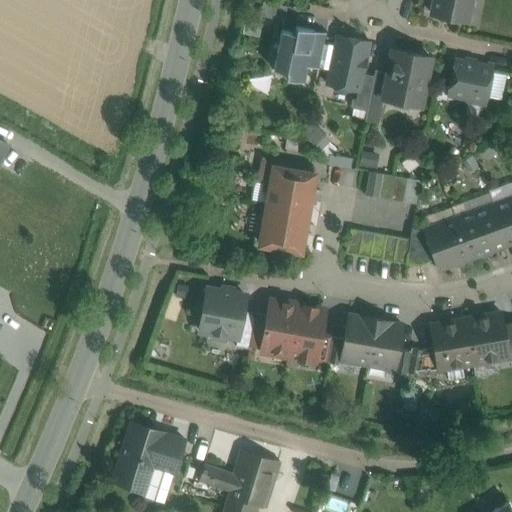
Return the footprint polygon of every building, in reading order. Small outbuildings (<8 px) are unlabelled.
[(434,0),(431,13),(466,21),(470,0),(434,0)] [(287,6),(263,1),(260,15),(284,20),(287,6)] [(314,30),(296,26),(295,32),(281,30),(273,69),(287,71),(286,77),(303,81),(306,65),(314,30)] [(325,32),(314,30),(306,65),(318,68),(325,32)] [(369,41),(337,35),(327,84),(333,85),(336,88),(345,90),(349,88),(357,90),(358,90),(362,73),(369,41)] [(431,57),(391,49),(387,72),(381,97),(383,97),(421,105),(431,57)] [(492,67),(455,59),(448,94),(466,97),(470,101),(478,103),(483,101),(485,101),(492,67)] [(387,72),(375,70),(374,75),(368,103),(381,105),(383,97),(381,97),(387,72)] [(496,72),(494,96),(502,97),(504,73),(496,72)] [(374,75),(362,73),(358,90),(357,90),(355,100),(368,103),(374,75)] [(368,103),(355,100),(354,108),(366,110),(368,103)] [(315,167),(264,158),(260,179),(267,180),(265,191),(270,192),(267,204),(307,211),(315,167)] [(383,173),(369,171),(365,194),(378,197),(383,173)] [(394,175),(383,173),(378,197),(390,199),(394,175)] [(406,178),(394,175),(390,199),(402,201),(406,178)] [(420,180),(406,178),(402,201),(416,204),(420,180)] [(511,197),(493,204),(508,244),(511,242),(511,197)] [(307,211),(267,204),(265,214),(260,214),(257,232),(262,233),(260,244),(300,251),(307,211)] [(493,204),(454,218),(469,258),(508,244),(493,204)] [(454,218),(424,229),(435,258),(439,269),(469,258),(454,218)] [(424,229),(412,227),(406,263),(417,265),(435,258),(424,229)] [(362,231),(351,229),(346,252),(358,254),(362,231)] [(374,233),(362,231),(358,254),(370,256),(374,233)] [(386,235),(374,233),(370,256),(382,258),(386,235)] [(398,237),(386,235),(382,258),(393,261),(398,237)] [(409,239),(398,237),(393,261),(405,263),(409,239)] [(246,295),(206,288),(199,330),(211,332),(211,337),(225,339),(226,335),(237,337),(238,337),(243,311),(246,295)] [(297,304),(269,300),(267,315),(261,348),(260,351),(288,356),(297,304)] [(325,309),(297,304),(288,356),(315,360),(320,333),(325,309)] [(255,313),(243,311),(238,337),(237,337),(236,346),(248,349),(249,346),(255,313)] [(501,312),(465,318),(473,364),(509,358),(508,353),(503,326),(501,312)] [(267,315),(255,313),(249,346),(261,348),(267,315)] [(360,317),(348,315),(344,339),(340,359),(341,359),(368,364),(376,318),(360,316),(360,317)] [(391,321),(376,318),(368,364),(394,368),(395,369),(399,349),(403,325),(391,323),(391,321)] [(465,318),(430,325),(434,348),(438,370),(439,370),(446,368),(448,379),(463,376),(462,366),(473,364),(465,318)] [(511,322),(503,326),(508,353),(511,352),(511,322)] [(332,335),(320,333),(315,360),(327,363),(327,362),(332,336),(332,335)] [(344,339),(332,336),(327,362),(340,365),(341,359),(340,359),(344,339)] [(423,350),(411,348),(411,351),(407,372),(419,374),(419,373),(426,372),(426,374),(439,372),(439,370),(438,370),(434,348),(423,350)] [(411,351),(399,349),(395,369),(394,368),(394,372),(407,374),(407,372),(411,351)] [(184,438),(131,422),(113,480),(145,490),(145,492),(148,498),(160,501),(165,499),(184,438)] [(279,460),(242,448),(234,473),(204,463),(198,480),(229,491),(222,511),(255,511),(258,505),(264,507),(279,460)] [(511,511),(511,507),(508,501),(490,511),(511,511)]
